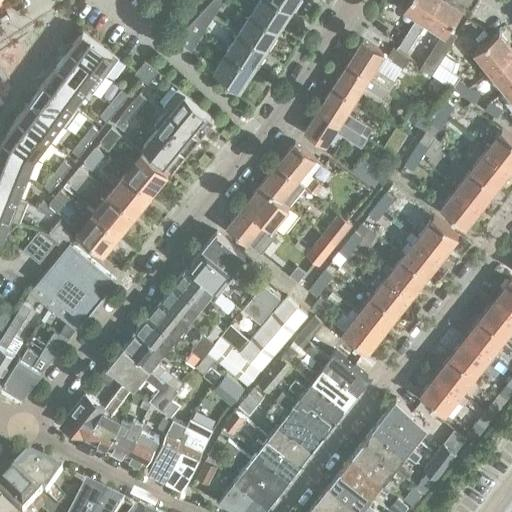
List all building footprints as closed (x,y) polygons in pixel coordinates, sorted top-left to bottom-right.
[(210,0),(202,9),(213,15),(219,5),(211,0),(210,0)] [(291,8),(278,0),(257,0),(252,9),(279,27),(291,8)] [(409,0),(404,8),(416,16),(399,43),(407,48),(425,21),(438,0),(409,0)] [(431,72),(440,60),(457,32),(450,27),(463,7),(452,0),(438,0),(425,21),(441,32),(420,65),(431,72)] [(195,16),(207,24),(213,15),(202,9),(195,16)] [(239,29),(266,46),(279,27),(252,9),(239,29)] [(196,41),(207,24),(195,16),(180,33),(180,34),(182,32),(196,41)] [(83,27),(69,45),(106,73),(119,55),(83,27)] [(227,48),(254,65),(266,46),(239,29),(227,48)] [(492,70),(511,53),(511,45),(500,31),(476,51),(492,70)] [(363,37),(347,60),(389,88),(396,77),(374,64),(383,50),(363,37)] [(69,45),(56,62),(86,85),(85,86),(92,91),(106,73),(69,45)] [(409,56),(396,48),(393,46),(387,54),(403,65),(409,56)] [(224,79),(230,82),(240,88),(254,65),(227,48),(214,68),(226,76),(224,79)] [(511,53),(492,70),(506,88),(511,83),(511,53)] [(141,76),(151,63),(145,58),(134,71),(141,76)] [(347,60),(333,83),(353,96),(363,82),(384,96),(389,88),(347,60)] [(440,60),(431,72),(448,83),(461,91),(463,93),(472,86),(458,77),(460,74),(440,60)] [(56,62),(43,80),(73,102),(74,102),(85,86),(86,85),(56,62)] [(151,63),(141,76),(147,82),(158,69),(151,63)] [(43,80),(30,98),(60,120),(59,121),(66,125),(80,106),(74,102),(73,102),(43,80)] [(318,105),(366,136),(373,126),(366,121),(345,108),(353,96),(333,83),(318,105)] [(461,91),(448,83),(435,105),(447,115),(454,104),(453,103),(461,91)] [(162,104),(170,110),(171,109),(199,132),(214,115),(177,85),(162,104)] [(472,86),(463,93),(475,101),(481,92),(472,86)] [(110,100),(116,106),(127,93),(120,88),(110,100)] [(129,102),(136,108),(146,95),(139,90),(129,102)] [(30,98),(17,115),(47,138),(59,121),(60,120),(30,98)] [(497,115),(499,111),(502,106),(490,98),(486,108),(497,115)] [(116,106),(110,100),(99,113),(106,118),(116,106)] [(136,108),(129,102),(119,115),(126,120),(136,108)] [(304,127),(324,140),(333,126),(361,144),(366,136),(318,105),(304,127)] [(447,115),(435,105),(434,106),(421,127),(425,129),(426,129),(433,135),(439,126),(440,127),(447,115)] [(170,110),(157,125),(186,149),(199,132),(171,109),(170,110)] [(17,115),(1,136),(33,154),(34,155),(47,138),(17,115)] [(81,135),(88,141),(98,128),(91,123),(81,135)] [(108,148),(121,132),(111,124),(99,140),(108,148)] [(171,166),(186,149),(157,125),(143,143),(171,166)] [(511,164),(511,134),(502,126),(493,138),(488,134),(482,142),(487,146),(486,146),(511,166),(511,164)] [(413,149),(421,156),(429,145),(427,144),(433,135),(426,129),(425,129),(413,149)] [(88,141),(81,135),(71,148),(78,153),(88,141)] [(1,136),(0,138),(0,164),(25,175),(34,155),(33,154),(1,136)] [(313,155),(293,139),(275,160),(295,177),(296,176),(307,185),(307,186),(316,193),(317,192),(323,197),(329,188),(303,167),(313,155)] [(92,167),(104,152),(95,144),(83,160),(92,167)] [(511,166),(486,146),(471,165),(496,184),(511,166)] [(421,156),(413,149),(399,170),(408,176),(421,156)] [(152,192),(168,172),(141,150),(125,170),(152,192)] [(363,156),(353,168),(375,184),(385,172),(363,156)] [(53,170),(59,176),(70,163),(63,158),(53,170)] [(295,177),(275,160),(259,180),(279,197),(279,196),(295,177)] [(0,164),(0,188),(18,195),(18,194),(25,175),(0,164)] [(76,187),(89,171),(79,164),(67,179),(76,187)] [(456,184),(482,203),(496,184),(471,165),(456,184)] [(59,176),(53,170),(42,183),(49,188),(59,176)] [(125,170),(109,189),(136,211),(152,192),(125,170)] [(242,201),(262,217),(263,216),(272,224),(289,204),(279,196),(279,197),(259,180),(242,201)] [(441,203),(466,223),(482,203),(456,184),(441,203)] [(0,188),(0,210),(10,215),(10,214),(19,218),(27,197),(18,194),(18,195),(0,188)] [(48,203),(57,210),(69,195),(60,188),(48,203)] [(109,189),(92,209),(120,232),(136,211),(109,189)] [(377,200),(385,207),(394,196),(385,190),(377,200)] [(54,208),(48,203),(42,197),(36,204),(48,215),(54,208)] [(385,207),(377,200),(369,211),(377,218),(385,207)] [(225,221),(245,238),(262,217),(242,201),(225,221)] [(71,224),(78,229),(104,251),(120,232),(92,209),(87,205),(71,224)] [(0,235),(1,236),(10,215),(0,210),(0,235)] [(322,233),(335,243),(352,222),(339,212),(322,233)] [(459,233),(433,213),(418,232),(443,252),(459,233)] [(61,215),(48,231),(47,232),(55,239),(64,246),(29,288),(70,322),(76,326),(116,277),(70,239),(78,229),(71,224),(61,215)] [(39,259),(55,239),(47,232),(48,231),(46,229),(39,226),(23,246),(39,259)] [(347,239),(355,245),(363,235),(355,229),(347,239)] [(245,253),(216,230),(203,246),(239,276),(239,275),(243,271),(235,265),(245,253)] [(418,232),(403,252),(428,271),(443,252),(418,232)] [(307,255),(314,261),(316,259),(320,262),(335,243),(322,233),(307,252),(309,253),(307,255)] [(355,245),(347,239),(339,248),(348,255),(355,245)] [(203,246),(190,262),(226,292),(232,285),(241,292),(248,282),(239,275),(239,276),(203,246)] [(332,258),(340,264),(348,255),(339,248),(332,258)] [(403,252),(388,271),(413,291),(428,271),(403,252)] [(314,261),(307,255),(300,264),(308,269),(314,261)] [(340,264),(332,258),(324,267),(333,274),(340,264)] [(188,266),(175,281),(201,302),(213,287),(188,266)] [(317,277),(325,283),(333,274),(324,267),(317,277)] [(388,271),(373,290),(398,310),(413,291),(388,271)] [(511,275),(496,295),(511,307),(511,275)] [(325,283),(317,277),(308,288),(316,294),(325,283)] [(261,317),(280,293),(263,278),(243,303),(261,317)] [(175,281),(162,297),(188,318),(201,302),(175,281)] [(373,290),(358,309),(383,329),(398,310),(373,290)] [(214,299),(227,309),(227,310),(234,301),(220,291),(214,299)] [(330,303),(320,295),(312,305),(322,313),(330,303)] [(511,326),(511,307),(496,295),(481,314),(506,334),(511,326)] [(162,297),(149,312),(175,333),(188,318),(162,297)] [(240,352),(259,368),(306,313),(287,297),(240,352)] [(358,309),(357,310),(353,306),(347,313),(343,310),(335,320),(344,327),(342,329),(368,348),(383,329),(358,309)] [(0,311),(0,326),(1,327),(9,314),(1,309),(0,311)] [(14,312),(0,335),(0,373),(13,352),(14,353),(23,340),(13,334),(23,317),(14,312)] [(163,348),(175,333),(149,312),(137,327),(163,348)] [(466,333),(491,353),(506,334),(481,314),(466,333)] [(21,355),(17,353),(0,380),(2,382),(1,386),(10,391),(12,389),(21,393),(76,326),(70,322),(62,333),(54,328),(38,353),(27,346),(21,355)] [(213,339),(216,336),(222,329),(216,323),(207,333),(204,331),(213,339)] [(154,359),(163,348),(137,327),(125,342),(176,385),(182,377),(160,359),(158,362),(154,359)] [(201,355),(206,349),(208,346),(213,339),(204,331),(191,346),(195,349),(194,349),(201,355)] [(329,356),(320,348),(310,340),(311,340),(300,331),(293,338),(323,363),(356,389),(368,373),(335,348),(329,356)] [(451,352),(476,372),(491,353),(466,333),(451,352)] [(208,346),(206,349),(213,354),(210,358),(225,369),(227,366),(247,382),(259,368),(240,352),(239,353),(216,336),(213,339),(208,346)] [(178,387),(176,385),(125,342),(107,363),(133,385),(144,372),(160,386),(150,397),(153,399),(152,400),(161,407),(178,387)] [(201,355),(194,349),(188,357),(195,362),(201,355)] [(270,366),(281,375),(292,361),(282,352),(270,366)] [(436,371),(461,391),(476,372),(451,352),(436,371)] [(323,363),(317,370),(301,357),(295,364),(308,374),(312,377),(345,403),(356,389),(323,363)] [(225,369),(210,358),(203,367),(217,379),(225,369)] [(281,375),(270,366),(258,380),(269,389),(281,375)] [(108,382),(114,375),(104,367),(99,374),(108,382)] [(218,381),(230,391),(238,381),(226,371),(218,381)] [(421,391),(446,411),(461,391),(436,371),(421,391)] [(289,383),(300,392),(333,418),(345,403),(312,377),(308,374),(303,381),(296,375),(289,383)] [(511,374),(499,391),(508,397),(511,391),(511,374)] [(85,433),(106,444),(119,418),(111,414),(131,386),(123,381),(104,406),(102,409),(85,433)] [(246,394),(256,403),(263,394),(253,386),(246,394)] [(300,392),(295,398),(282,388),(276,396),(322,432),(333,418),(300,392)] [(104,406),(85,390),(63,418),(65,423),(85,433),(102,409),(104,406)] [(153,399),(150,397),(145,393),(143,396),(135,391),(131,399),(148,407),(152,400),(153,399)] [(256,403),(246,394),(239,403),(249,412),(256,403)] [(173,396),(162,409),(171,416),(181,403),(173,396)] [(276,396),(271,402),(265,410),(278,420),(311,446),(322,432),(276,396)] [(396,396),(384,412),(417,437),(427,424),(396,396)] [(493,398),(484,409),(493,416),(501,405),(493,398)] [(246,416),(235,407),(223,422),(234,431),(246,416)] [(476,420),(478,421),(484,426),(493,416),(484,409),(476,420)] [(421,452),(411,444),(417,437),(384,412),(373,426),(405,451),(416,460),(421,452)] [(163,415),(158,426),(165,430),(171,419),(163,415)] [(167,475),(184,484),(203,448),(214,427),(191,415),(187,422),(194,425),(167,475)] [(106,444),(126,455),(143,421),(133,416),(130,422),(121,417),(119,418),(106,444)] [(150,467),(167,475),(194,425),(187,422),(183,431),(182,430),(186,423),(173,416),(165,429),(169,431),(150,467)] [(126,455),(145,464),(159,437),(147,431),(151,424),(144,420),(143,421),(126,455)] [(268,434),(301,459),(311,446),(278,420),(268,434)] [(411,468),(400,458),(405,451),(373,426),(362,440),(394,465),(406,475),(411,468)] [(256,448),(289,474),(301,459),(268,434),(262,441),(257,437),(251,444),(256,448)] [(256,448),(251,455),(228,438),(223,445),(245,463),(278,488),(289,474),(256,448)] [(443,439),(434,452),(447,464),(455,452),(443,439)] [(396,482),(387,475),(394,465),(362,440),(351,454),(392,487),(391,487),(392,488),(396,482)] [(207,456),(215,462),(220,452),(212,446),(207,456)] [(437,475),(438,476),(447,464),(434,452),(424,466),(428,469),(437,475)] [(384,496),(391,487),(392,487),(351,454),(339,469),(372,494),(371,494),(380,501),(384,496)] [(218,463),(215,462),(206,457),(197,475),(209,481),(218,463)] [(25,461),(10,478),(23,489),(28,483),(50,503),(60,511),(66,511),(70,506),(59,494),(53,489),(62,477),(30,460),(25,461)] [(278,488),(245,463),(234,477),(267,502),(278,488)] [(367,500),(371,494),(372,494),(339,469),(328,483),(360,508),(361,508),(365,511),(376,511),(378,510),(367,500)] [(428,469),(417,483),(424,489),(425,490),(437,475),(428,469)] [(259,511),(267,503),(267,502),(234,477),(217,499),(246,511),(259,511)] [(0,498),(15,511),(27,511),(38,502),(45,508),(42,511),(43,511),(60,511),(50,503),(28,483),(23,489),(10,478),(0,488),(0,498)] [(414,504),(419,497),(424,490),(426,491),(425,490),(424,489),(415,482),(404,496),(414,504)] [(357,511),(360,508),(328,483),(317,497),(335,511),(357,511)] [(98,511),(105,499),(88,490),(76,511),(98,511)] [(399,496),(395,501),(389,508),(394,511),(402,511),(405,509),(409,505),(399,496)] [(335,511),(317,497),(307,510),(309,511),(335,511)] [(123,511),(125,509),(105,499),(98,511),(123,511)]
